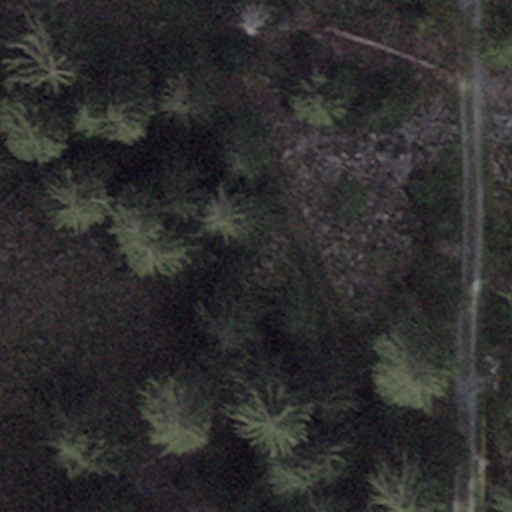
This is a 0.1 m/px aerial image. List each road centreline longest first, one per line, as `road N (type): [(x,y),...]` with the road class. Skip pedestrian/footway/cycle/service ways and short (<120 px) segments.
road 1 (track): [(335,511),(344,475),(343,404),(330,315),(239,93),(173,0)]
road 2 (track): [(470,0),(469,298),(456,416),(463,511)]
